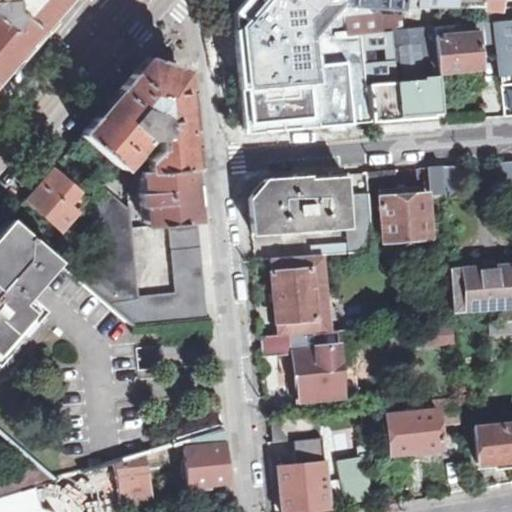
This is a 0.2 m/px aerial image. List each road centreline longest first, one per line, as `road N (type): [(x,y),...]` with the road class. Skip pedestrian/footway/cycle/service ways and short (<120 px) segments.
road 1 (residential): [(249,511),(216,166)]
road 2 (residential): [(511,142),(216,166)]
road 3 (tertiary): [(0,192),(168,0)]
road 4 (residential): [(216,166),(201,36),(185,0)]
road 5 (tertiary): [(94,0),(0,111)]
